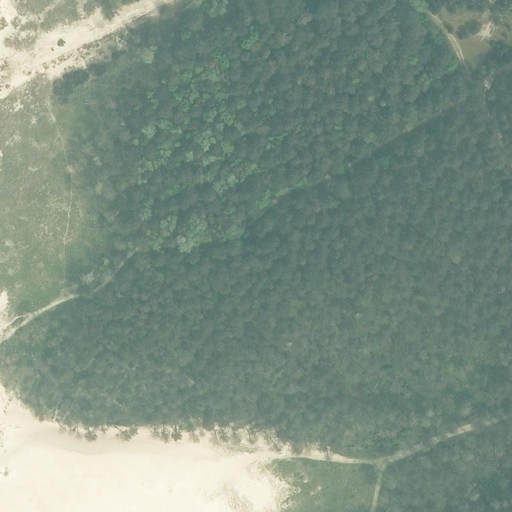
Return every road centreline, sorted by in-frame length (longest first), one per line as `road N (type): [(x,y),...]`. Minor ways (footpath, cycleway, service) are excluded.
road 1 (track): [(402,0),(450,36),(472,92),(335,173),(289,191),(219,239),(139,247),(104,283),(0,339)]
road 2 (track): [(0,377),(13,416),(94,435),(208,439),(369,466),(511,416)]
road 3 (track): [(0,90),(160,0)]
